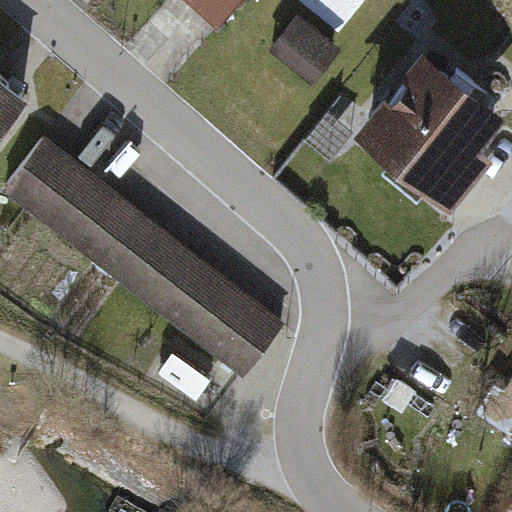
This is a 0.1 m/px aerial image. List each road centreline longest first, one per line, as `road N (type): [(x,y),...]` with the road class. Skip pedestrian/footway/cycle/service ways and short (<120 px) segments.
road 1 (residential): [(341,511),(306,469),(300,431),(332,331),(329,288),(292,227),(32,0)]
road 2 (track): [(336,511),(0,346)]
